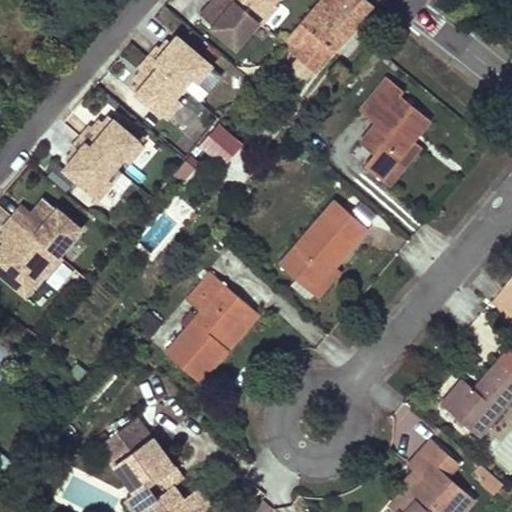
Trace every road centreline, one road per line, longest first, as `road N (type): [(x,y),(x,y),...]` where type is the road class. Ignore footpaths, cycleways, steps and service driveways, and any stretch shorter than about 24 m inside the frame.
road 1 (residential): [(511,192),(341,391)]
road 2 (residential): [(341,391),(316,382),(293,391),(281,407),(288,444),(318,457),(339,450),(352,434),(354,412)]
road 3 (secondary): [(402,0),(511,85)]
